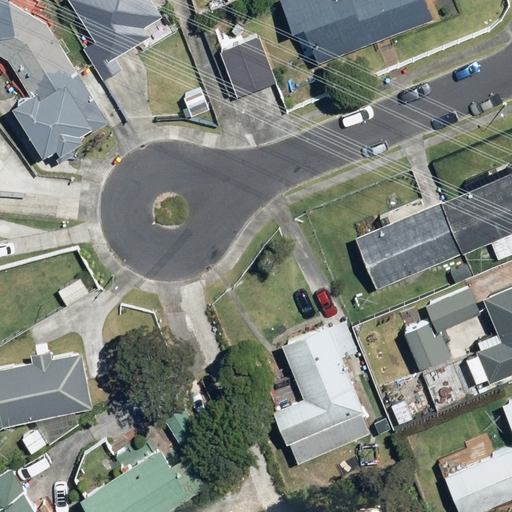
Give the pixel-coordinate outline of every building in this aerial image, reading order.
[(108,122),(49,29),(4,0),(0,0),(0,57),(8,63),(30,101),(14,111),(44,158),(57,151),(63,158),(82,146),(78,139),(108,122)] [(165,0),(82,0),(103,34),(88,43),(108,76),(127,64),(120,52),(159,29),(153,19),(170,8),(165,0)] [(302,0),(322,55),(438,13),(433,0),(302,0)] [(270,23),(221,40),(239,90),(288,72),(270,23)] [(511,169),(362,228),(383,281),(511,231),(511,169)] [(82,270),(60,284),(71,302),(93,288),(82,270)] [(487,307),(476,278),(429,296),(435,314),(406,325),(420,363),(457,349),(447,322),(487,307)] [(511,279),(490,288),(507,333),(485,341),(497,374),(511,368),(511,279)] [(304,453),(375,427),(335,318),(292,334),(313,390),(285,400),(304,453)] [(78,356),(0,369),(0,428),(1,428),(88,412),(78,356)] [(511,393),(510,394),(511,398),(511,443),(451,467),(468,511),(511,495),(511,393)] [(168,442),(91,489),(104,511),(161,511),(197,490),(168,442)] [(0,475),(0,511),(51,511),(23,462),(0,475)]
